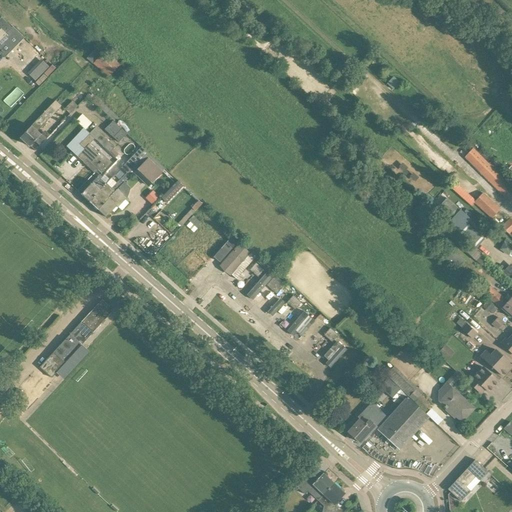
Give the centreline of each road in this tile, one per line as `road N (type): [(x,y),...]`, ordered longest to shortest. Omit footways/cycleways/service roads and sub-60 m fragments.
road 1 (tertiary): [(385,493),(0,154)]
road 2 (unclassified): [(425,495),(511,405)]
